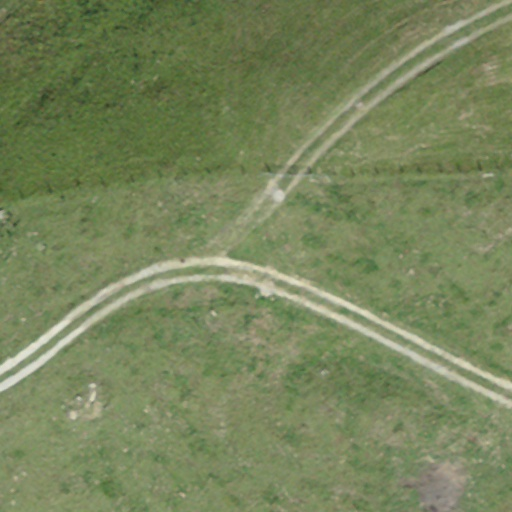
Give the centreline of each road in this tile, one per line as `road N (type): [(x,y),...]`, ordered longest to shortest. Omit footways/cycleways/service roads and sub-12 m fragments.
road 1 (track): [(511,395),(241,289),(152,278),(0,388)]
road 2 (track): [(511,15),(376,98),(251,221),(166,280)]
